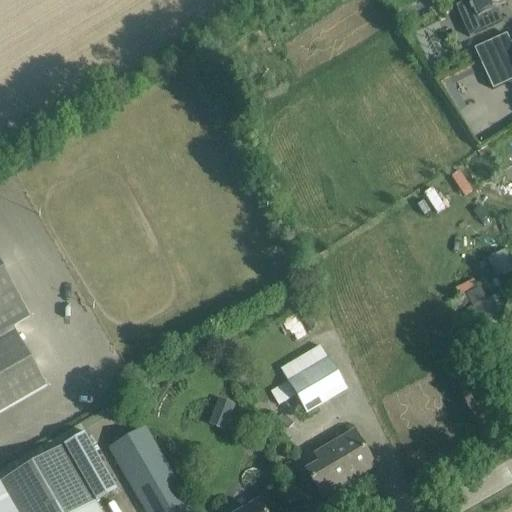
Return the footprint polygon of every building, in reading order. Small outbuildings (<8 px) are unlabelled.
[(469,0),(469,1),(455,7),(469,37),(502,22),(495,8),(503,4),(500,0),(469,0)] [(511,46),(507,34),(474,49),(492,90),(511,81),(511,46)] [(501,259),(508,256),(505,250),(490,256),(499,275),(507,271),(501,259)] [(0,413),(47,386),(12,327),(29,317),(0,265),(0,413)] [(488,304),(480,288),(450,304),(454,312),(471,304),(474,311),(454,321),(465,342),(508,320),(497,299),(488,304)] [(306,413),(345,390),(327,359),(288,382),(306,413)] [(235,406),(220,400),(216,410),(231,416),(235,406)] [(78,426),(0,472),(0,486),(15,511),(100,511),(95,503),(64,448),(84,436),(78,426)] [(110,448),(146,511),(192,511),(144,428),(110,448)] [(306,471),(311,480),(321,497),(336,488),(334,485),(354,473),(356,477),(373,467),(353,433),(315,455),(320,463),(306,471)] [(84,436),(64,448),(95,503),(117,491),(87,440),(84,436)] [(15,511),(0,486),(0,511),(15,511)]
